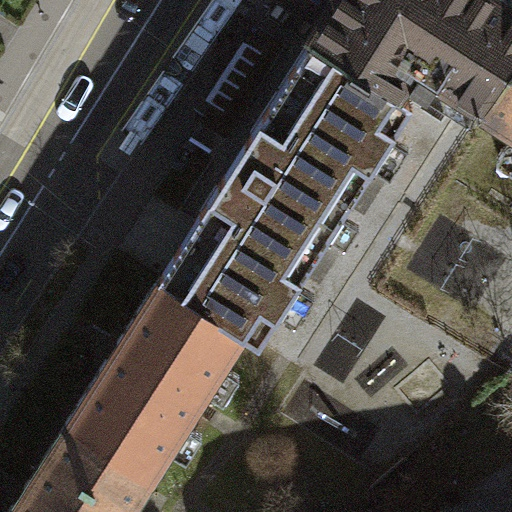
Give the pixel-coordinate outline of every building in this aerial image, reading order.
[(440,79),(485,108),(511,65),(511,6),(507,4),(508,1),(506,0),(336,0),(312,38),(397,93),(407,77),(414,81),(411,85),(428,96),(440,79)] [(312,38),(158,278),(244,332),(260,343),(414,103),(397,93),(312,38)] [(511,124),(511,65),(485,108),(511,124)] [(65,424),(151,478),(244,332),(158,278),(65,424)] [(8,511),(129,511),(151,478),(65,424),(22,491),(8,511)]
